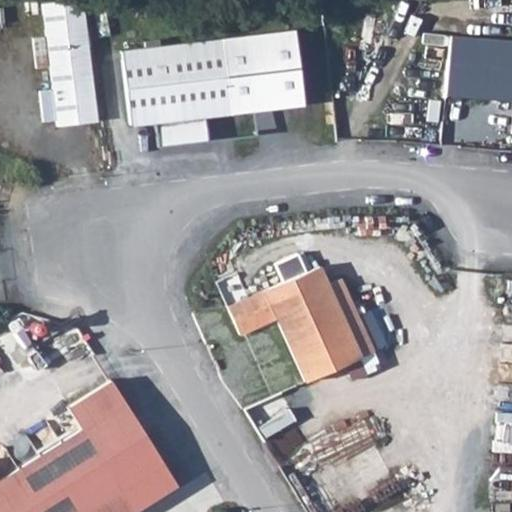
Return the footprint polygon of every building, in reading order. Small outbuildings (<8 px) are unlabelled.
[(85,0),(81,0),(42,4),(56,125),(99,120),(85,0)] [(121,52),(130,126),(154,123),(157,147),(205,141),(202,118),(302,107),(293,32),(121,52)] [(511,93),(511,40),(449,36),(444,94),(511,100),(511,93)] [(230,304),(242,332),(278,316),(306,380),(372,350),(340,277),(330,283),(322,265),(230,304)] [(0,511),(46,511),(102,478),(115,499),(159,472),(94,367),(50,394),(63,415),(0,454),(0,511)] [(46,511),(94,511),(115,499),(102,478),(46,511)]
